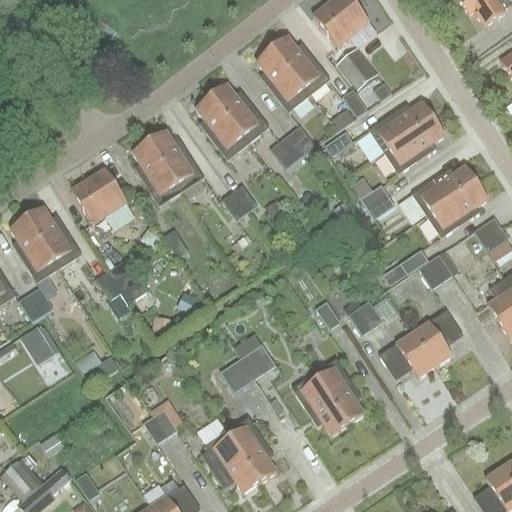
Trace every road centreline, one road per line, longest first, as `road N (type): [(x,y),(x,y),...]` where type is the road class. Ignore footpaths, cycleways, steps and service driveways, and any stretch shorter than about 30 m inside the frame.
road 1 (residential): [(100,136),(283,0)]
road 2 (residential): [(323,511),(511,386)]
road 3 (residential): [(511,171),(396,0)]
road 4 (residential): [(100,136),(11,0)]
